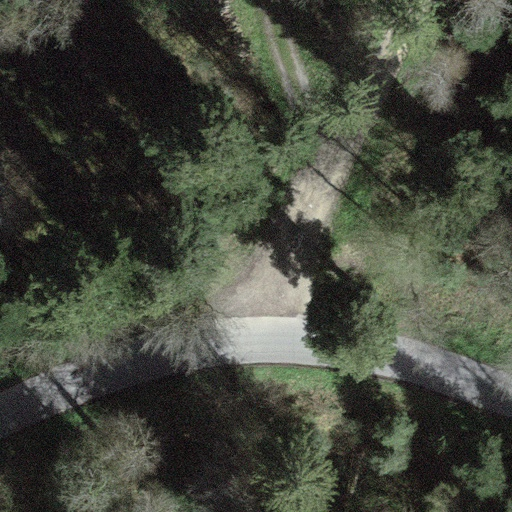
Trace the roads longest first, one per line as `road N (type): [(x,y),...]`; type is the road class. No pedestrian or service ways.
road 1 (unclassified): [(511,392),(412,352),(325,332),(247,331),(167,344),(0,413)]
road 2 (track): [(247,331),(330,198),(430,0)]
road 3 (track): [(267,0),(330,198)]
